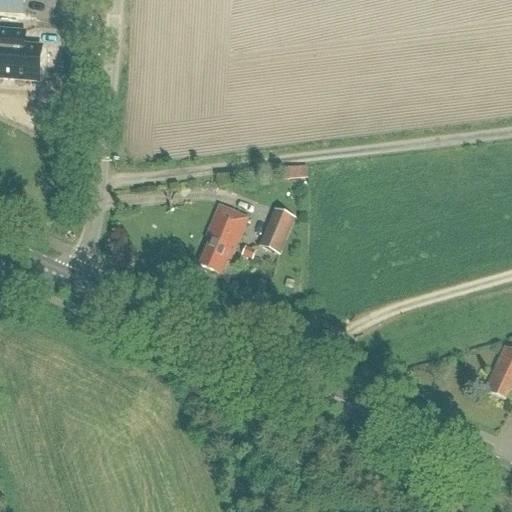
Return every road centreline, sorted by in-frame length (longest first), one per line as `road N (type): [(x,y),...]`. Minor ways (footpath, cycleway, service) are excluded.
road 1 (secondary): [(511,478),(72,283)]
road 2 (unclassified): [(72,283),(96,205),(114,0)]
